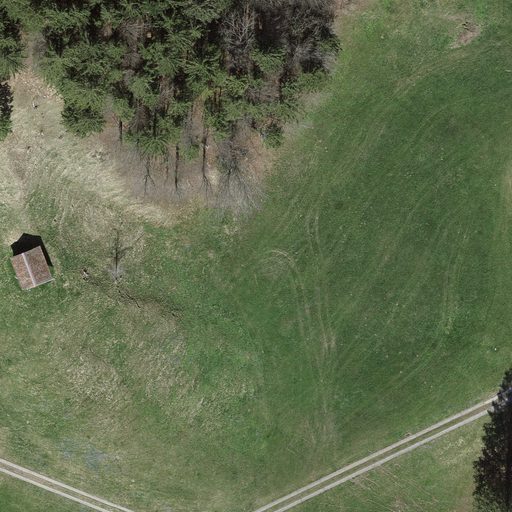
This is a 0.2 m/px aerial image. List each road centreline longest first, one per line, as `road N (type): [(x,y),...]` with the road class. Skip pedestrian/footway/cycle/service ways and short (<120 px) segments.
road 1 (track): [(511,401),(273,511)]
road 2 (track): [(118,511),(0,460)]
